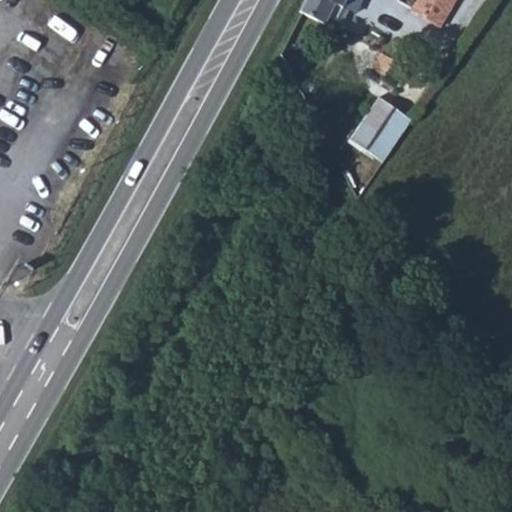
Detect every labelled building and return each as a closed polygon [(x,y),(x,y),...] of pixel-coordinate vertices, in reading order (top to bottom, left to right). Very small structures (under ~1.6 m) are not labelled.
[(319,0),(296,44),(322,56),(333,36),(340,39),(359,0),(319,0)] [(462,0),(436,0),(415,36),(445,55),(474,6),(462,0)] [(377,49),(376,51),(364,45),(357,58),(389,74),(397,60),(377,49)] [(395,96),(381,87),(375,97),(388,106),(395,96)] [(371,105),(360,122),(373,130),(383,114),(371,105)] [(373,130),(345,172),(366,188),(394,144),(373,130)] [(394,144),(366,188),(378,196),(407,153),(394,144)]
